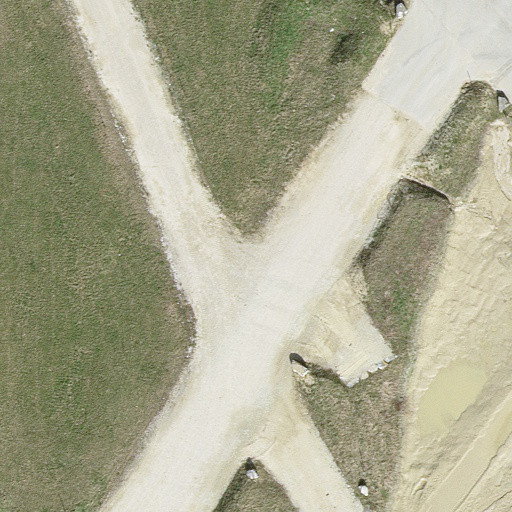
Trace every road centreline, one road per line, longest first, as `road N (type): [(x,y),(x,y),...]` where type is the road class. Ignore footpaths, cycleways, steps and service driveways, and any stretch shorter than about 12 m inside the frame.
road 1 (track): [(160,511),(327,219),(491,0)]
road 2 (track): [(95,0),(254,346)]
